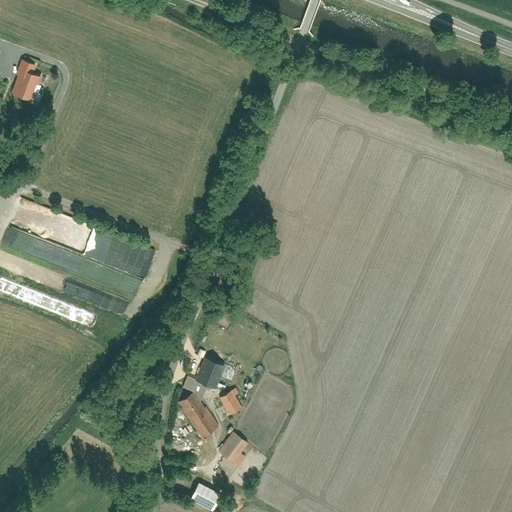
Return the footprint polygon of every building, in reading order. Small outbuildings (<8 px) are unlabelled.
[(38,65),(22,59),(16,76),(18,77),(12,94),(34,102),(42,78),(35,75),(38,65)] [(21,198),(13,226),(33,232),(35,226),(24,223),(28,210),(37,213),(41,204),(21,198)] [(40,225),(36,235),(57,243),(61,233),(52,229),(55,222),(59,224),(60,221),(69,225),(72,218),(63,214),(62,215),(47,209),(44,215),(51,218),(47,228),(40,225)] [(118,287),(135,295),(142,281),(119,270),(115,278),(121,280),(118,287)] [(226,367),(205,359),(196,382),(217,390),(226,367)] [(239,394),(236,388),(219,399),(230,417),(243,409),(235,397),(239,394)] [(194,392),(177,403),(202,439),(219,427),(206,408),(205,409),(194,392)] [(249,444),(233,432),(218,452),(239,468),(247,458),(242,454),(249,444)] [(213,511),(222,496),(199,484),(190,501),(210,511),(213,511)]
